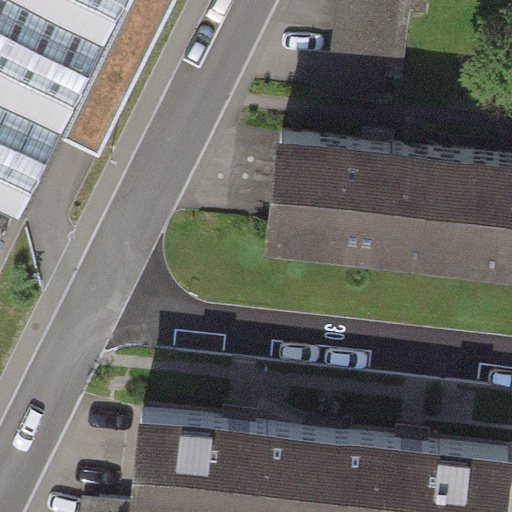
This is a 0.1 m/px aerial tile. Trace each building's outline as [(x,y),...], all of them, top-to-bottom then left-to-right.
[(0,0),(0,198),(22,209),(125,0),(0,0)] [(264,224),(450,245),(461,149),(274,129),(264,224)] [(450,245),(511,251),(511,154),(461,149),(450,245)] [(131,506),(186,511),(319,511),(328,431),(141,410),(131,506)] [(319,511),(508,511),(511,477),(511,450),(328,431),(319,511)]
